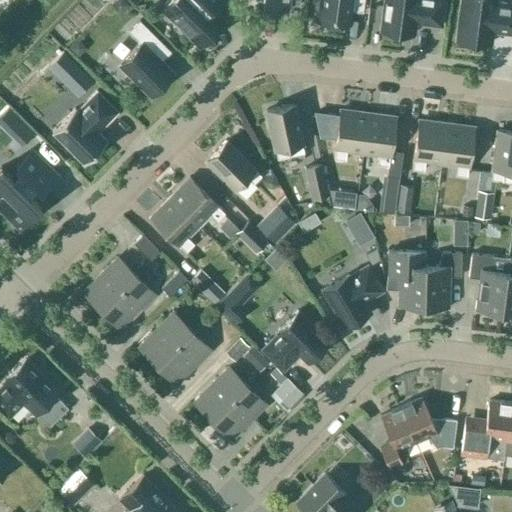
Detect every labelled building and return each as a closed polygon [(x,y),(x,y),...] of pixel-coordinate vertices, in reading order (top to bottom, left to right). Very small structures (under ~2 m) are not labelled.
[(200,45),(223,21),(211,9),(219,0),(170,0),(163,8),(170,15),(167,17),(179,29),(181,26),(200,45)] [(321,0),(319,20),(346,24),(349,0),(361,0),(364,0),(363,0),(321,0)] [(381,0),(378,29),(415,34),(416,23),(442,27),(445,0),(381,0)] [(461,0),(456,39),(489,43),(491,29),(498,30),(498,32),(511,33),(511,3),(495,1),(494,0),(461,0)] [(161,42),(139,20),(128,30),(140,42),(119,63),(151,94),(172,73),(151,52),(161,42)] [(75,94),(90,79),(73,63),(59,77),(75,94)] [(97,131),(117,111),(96,90),(76,110),(74,108),(52,131),(84,163),(106,140),(97,131)] [(293,103),(265,109),(276,158),(288,156),(286,146),(302,143),(293,103)] [(362,152),(367,112),(339,108),(333,158),(345,160),(346,150),(362,152)] [(386,175),(383,174),(378,211),(394,213),(402,150),(390,149),(395,116),(367,112),(362,152),(378,154),(376,164),(388,165),(386,175)] [(425,160),(441,163),(446,122),(418,119),(412,168),(424,170),(425,160)] [(474,126),(446,122),(441,163),(457,165),(455,174),(467,176),(474,126)] [(503,171),(511,171),(511,131),(497,129),(490,179),(502,180),(503,171)] [(205,160),(234,188),(246,176),(252,183),(261,175),(225,139),(205,160)] [(0,166),(0,203),(8,211),(5,213),(19,228),(40,206),(29,195),(37,187),(40,191),(57,175),(56,174),(55,175),(31,152),(32,151),(31,150),(15,166),(19,170),(11,178),(0,166)] [(328,196),(321,162),(303,166),(310,199),(328,196)] [(188,176),(169,196),(197,225),(209,213),(215,220),(224,212),(188,176)] [(335,185),(332,200),(348,203),(351,188),(335,185)] [(494,193),(479,191),(475,217),(491,219),(494,193)] [(186,236),(197,225),(169,196),(149,216),(185,251),(193,243),(186,236)] [(294,222),(276,203),(255,224),(274,242),(294,222)] [(311,208),(295,219),(306,236),(322,225),(311,208)] [(358,211),(344,220),(359,243),(373,235),(358,211)] [(267,239),(246,219),(234,232),(255,252),(267,239)] [(158,250),(141,234),(133,242),(150,259),(158,250)] [(423,304),(424,250),(388,249),(387,273),(399,274),(398,296),(397,296),(397,306),(411,306),(411,304),(423,304)] [(424,250),(423,304),(434,304),(434,307),(449,307),(449,297),(447,297),(448,275),(460,275),(460,251),(441,251),(437,265),(424,264),(425,250),(424,250)] [(473,310),(488,311),(488,309),(500,310),(504,279),(504,274),(505,271),(507,257),(471,252),(467,276),(479,278),(476,300),(475,299),(473,310)] [(83,291),(101,309),(135,275),(117,256),(83,291)] [(511,315),(511,314),(511,257),(507,257),(505,271),(504,274),(504,279),(500,310),(511,312),(511,315)] [(381,289),(366,265),(348,276),(347,274),(322,289),(341,320),(339,321),(344,330),(356,322),(355,320),(369,311),(363,300),(381,289)] [(224,291),(200,268),(189,280),(213,303),(224,291)] [(185,278),(177,270),(160,287),(168,295),(185,278)] [(154,293),(135,275),(101,309),(120,327),(154,293)] [(246,312),(228,294),(218,304),(236,322),(246,312)] [(278,332),(262,348),(282,368),(298,352),(307,361),(319,349),(321,351),(331,340),(299,308),(276,330),(278,332)] [(138,346),(156,364),(191,329),(172,311),(138,346)] [(209,348),(191,329),(156,364),(175,382),(209,348)] [(245,369),(259,355),(236,333),(222,348),(245,369)] [(54,394),(57,390),(25,359),(2,381),(4,383),(0,386),(0,408),(8,416),(22,401),(34,413),(35,412),(49,426),(67,407),(54,394)] [(193,400),(212,419),(246,384),(228,366),(193,400)] [(287,378),(274,391),(290,407),(303,394),(287,378)] [(265,403),(246,384),(212,419),(230,437),(265,403)] [(410,400),(400,405),(415,441),(426,436),(435,447),(441,445),(452,447),(455,419),(443,418),(432,423),(421,397),(410,402),(410,400)] [(464,421),(460,453),(502,459),(503,454),(510,401),(499,400),(499,401),(488,400),(484,424),(464,421)] [(511,401),(510,401),(503,454),(511,455),(511,401)] [(389,468),(407,460),(404,446),(415,441),(400,405),(389,409),(390,411),(380,415),(391,441),(379,446),(389,468)] [(87,428),(73,443),(84,454),(98,439),(87,428)] [(0,474),(9,466),(0,456),(0,474)] [(73,504),(94,483),(77,467),(56,488),(73,504)] [(343,494),(344,492),(324,472),(295,501),(306,511),(358,511),(360,510),(343,494)] [(177,511),(164,499),(165,497),(142,474),(118,498),(129,509),(125,511),(177,511)] [(478,487),(448,483),(457,504),(476,506),(478,487)] [(430,505),(432,511),(439,511),(451,508),(448,499),(430,505)] [(52,501),(40,511),(59,511),(61,511),(52,501)]
